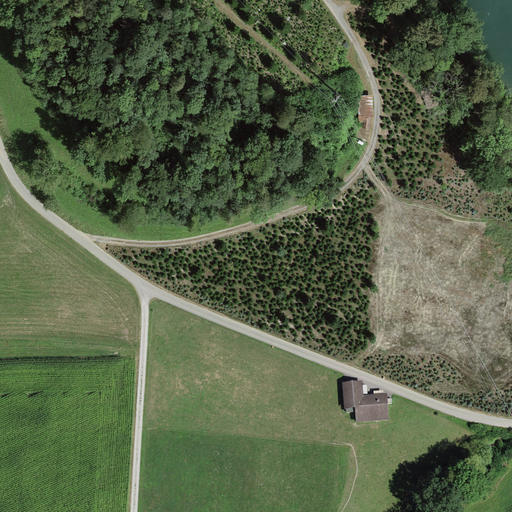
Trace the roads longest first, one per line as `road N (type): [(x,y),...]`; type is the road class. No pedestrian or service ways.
road 1 (track): [(86,244),(215,232),(291,213),(342,185),(370,149),(376,102),(368,69),(326,0)]
road 2 (track): [(144,290),(448,406),(511,419)]
road 3 (track): [(144,290),(132,511)]
road 4 (track): [(0,155),(20,188),(144,290)]
